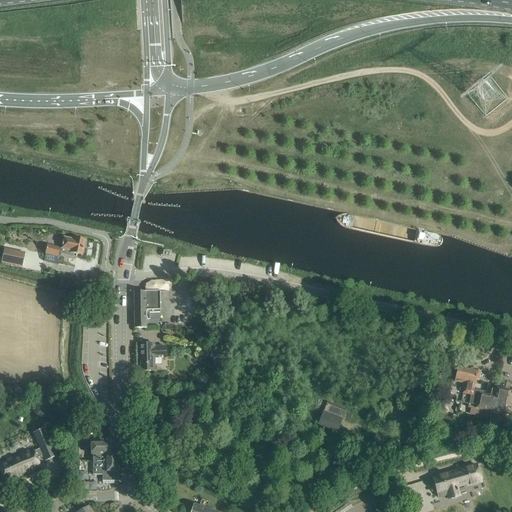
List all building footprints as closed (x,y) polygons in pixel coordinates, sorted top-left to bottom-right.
[(74,238),(74,240),(64,238),(60,254),(71,256),(71,253),(82,256),(85,241),(74,238)] [(59,248),(47,246),(45,253),(58,256),(59,248)] [(5,249),(2,263),(21,267),(24,253),(5,249)] [(146,328),(146,327),(158,327),(157,320),(160,320),(159,286),(145,286),(145,292),(134,292),(135,329),(146,328)] [(154,347),(154,344),(140,344),(141,371),(155,371),(154,358),(165,358),(165,346),(154,347)] [(454,402),(460,403),(468,368),(457,366),(454,382),(451,381),(448,397),(455,398),(454,402)] [(435,373),(432,384),(442,386),(446,370),(433,367),(431,372),(435,373)] [(481,371),(468,368),(460,403),(468,404),(467,408),(470,409),(469,414),(481,417),(482,410),(475,409),(478,394),(479,394),(479,391),(473,390),(475,380),(479,381),(481,371)] [(488,396),(479,394),(478,394),(475,409),(482,410),(481,417),(490,419),(488,424),(497,426),(498,421),(511,424),(511,391),(489,387),(488,396)] [(318,425),(337,433),(346,409),(327,402),(318,425)] [(33,450),(0,464),(0,469),(5,481),(30,470),(30,468),(39,464),(37,458),(43,455),(45,461),(56,456),(44,429),(34,434),(40,449),(34,451),(33,450)] [(90,443),(88,444),(88,448),(91,448),(91,455),(93,455),(93,469),(93,475),(102,475),(102,481),(117,481),(117,472),(117,454),(117,449),(117,439),(107,439),(105,439),(105,441),(90,441),(90,443)] [(457,489),(456,487),(467,484),(467,486),(481,482),(476,465),(432,478),(438,498),(448,495),(449,499),(459,496),(458,491),(459,491),(458,489),(457,489)]
